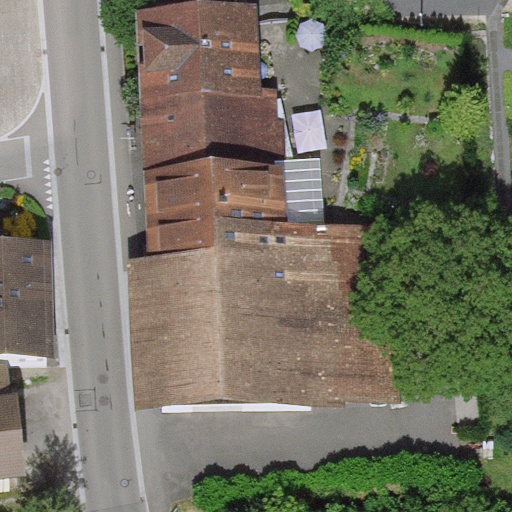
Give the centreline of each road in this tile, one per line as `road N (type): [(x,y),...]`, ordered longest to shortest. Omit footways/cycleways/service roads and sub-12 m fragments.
road 1 (tertiary): [(82,154),(106,511)]
road 2 (tertiary): [(72,0),(82,154)]
